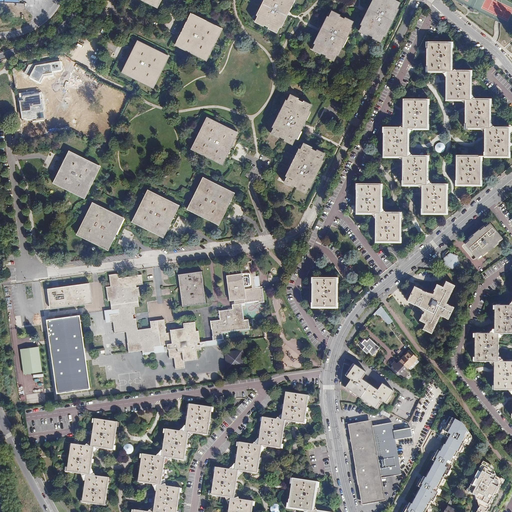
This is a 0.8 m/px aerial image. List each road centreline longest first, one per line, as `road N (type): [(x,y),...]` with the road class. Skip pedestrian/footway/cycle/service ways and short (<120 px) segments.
road 1 (residential): [(334,211),(436,4)]
road 2 (tertiary): [(335,353),(375,294),(488,199)]
road 3 (residential): [(511,433),(454,358),(479,288),(511,264)]
road 4 (residential): [(357,125),(303,230),(269,242)]
road 5 (residential): [(193,511),(199,466),(264,383)]
road 6 (residential): [(419,0),(357,125)]
road 7 (tertiary): [(353,511),(331,375)]
road 8 (residential): [(335,353),(296,294),(316,245)]
